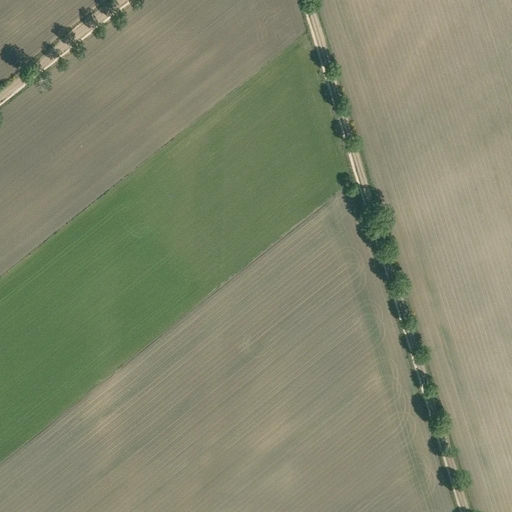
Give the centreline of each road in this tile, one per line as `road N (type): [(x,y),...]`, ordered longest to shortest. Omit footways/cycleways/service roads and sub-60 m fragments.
road 1 (track): [(466,511),(307,0)]
road 2 (track): [(121,0),(0,96)]
